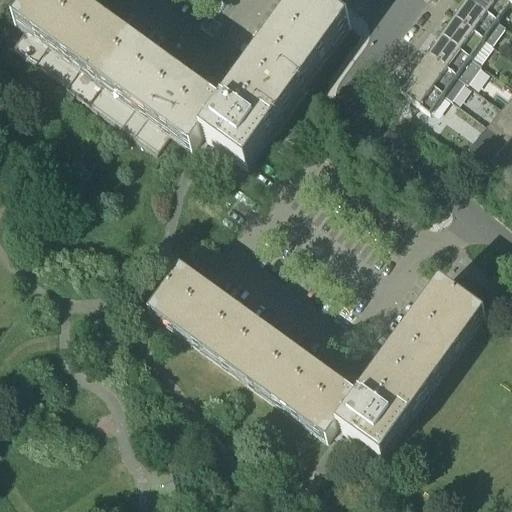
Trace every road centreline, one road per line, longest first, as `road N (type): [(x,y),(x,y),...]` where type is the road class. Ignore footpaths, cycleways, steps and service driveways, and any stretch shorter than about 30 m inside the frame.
road 1 (residential): [(511,241),(356,111),(350,87),(416,0)]
road 2 (residential): [(136,0),(217,57),(258,0)]
